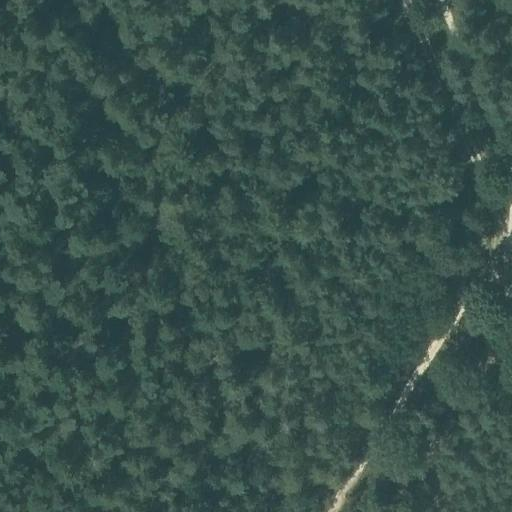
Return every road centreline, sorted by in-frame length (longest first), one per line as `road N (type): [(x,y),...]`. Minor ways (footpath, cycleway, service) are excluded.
road 1 (track): [(510,236),(341,511)]
road 2 (track): [(405,0),(510,236)]
